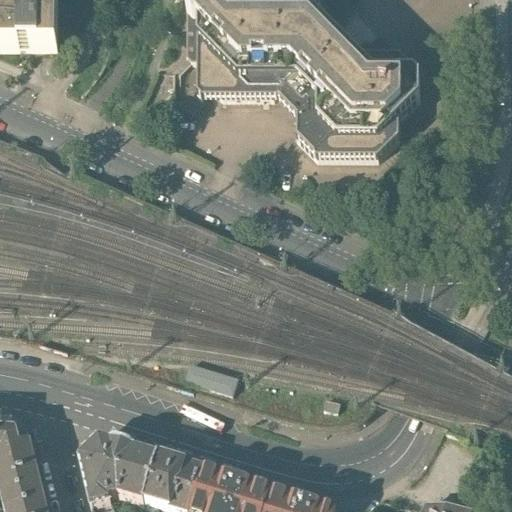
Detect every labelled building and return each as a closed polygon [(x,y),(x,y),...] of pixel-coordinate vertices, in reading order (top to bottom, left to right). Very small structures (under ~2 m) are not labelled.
[(58,0),(0,0),(0,53),(58,54),(58,0)] [(186,0),(187,64),(197,71),(196,99),(203,106),(278,105),(298,127),(299,151),(320,170),(382,167),(401,146),(399,128),(420,109),(417,86),(400,66),(356,65),(337,44),(321,27),(320,0),(186,0)] [(238,389),(191,374),(186,391),(233,406),(238,389)] [(0,474),(8,511),(39,511),(47,510),(33,452),(26,452),(19,453),(16,431),(0,429),(0,474)] [(91,454),(82,461),(93,511),(113,506),(111,499),(125,501),(145,507),(158,463),(101,446),(91,454)] [(180,470),(158,463),(145,507),(160,511),(191,511),(203,477),(180,470)] [(237,487),(203,477),(191,511),(323,511),(306,507),(237,487)] [(127,511),(125,501),(111,499),(113,506),(93,511),(127,511)]
